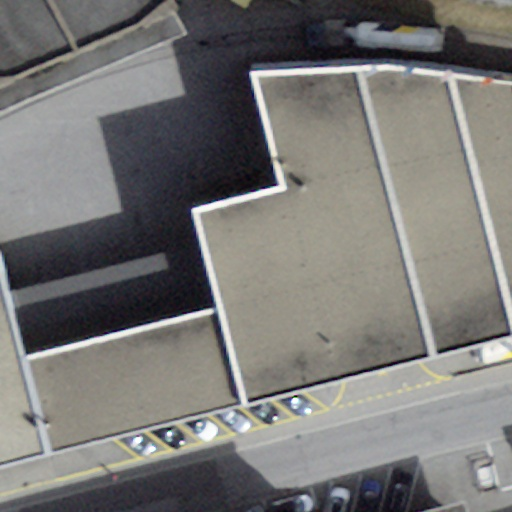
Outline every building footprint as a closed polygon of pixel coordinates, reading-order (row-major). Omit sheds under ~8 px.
[(173,0),(0,0),(0,89),(180,13),(173,0)] [(359,67),(255,74),(282,186),(192,211),(218,308),(242,403),(511,334),(511,82),(451,74),(359,67)] [(24,361),(0,261),(0,465),(46,454),(24,361)] [(24,361),(46,454),(242,403),(218,308),(24,361)] [(468,511),(466,501),(423,511),(468,511)]
